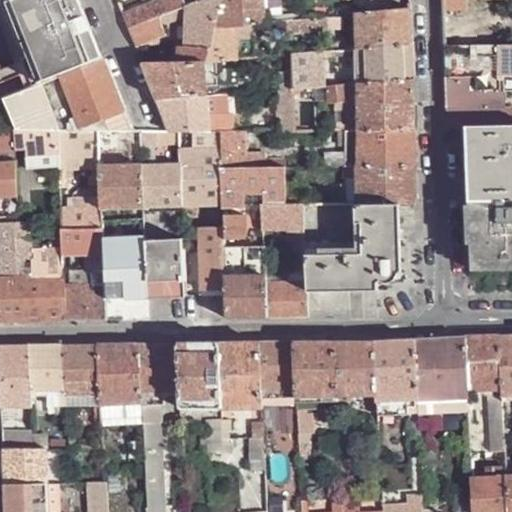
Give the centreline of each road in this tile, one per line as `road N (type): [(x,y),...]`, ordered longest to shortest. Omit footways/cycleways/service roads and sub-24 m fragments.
road 1 (residential): [(0,334),(444,324)]
road 2 (residential): [(430,0),(444,324)]
road 3 (residential): [(94,0),(145,128)]
